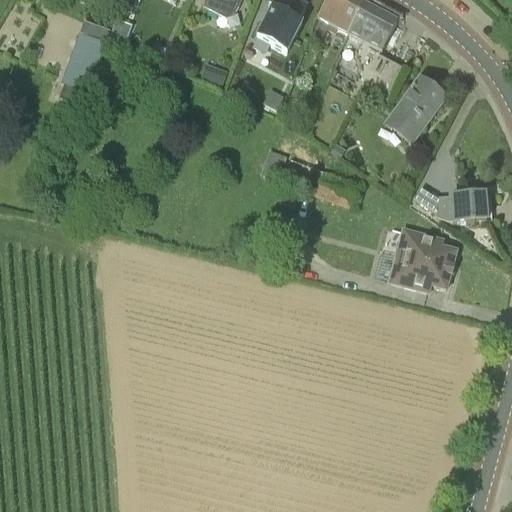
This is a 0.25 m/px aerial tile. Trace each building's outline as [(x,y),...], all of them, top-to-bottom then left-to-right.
[(226,22),(233,20),(242,0),(207,0),(202,10),(226,22)] [(272,0),(267,11),(271,13),(256,40),(286,57),(302,27),(298,25),(307,9),(288,0),(272,0)] [(365,10),(345,0),(328,0),(316,22),(349,40),(365,10)] [(349,40),(360,46),(361,47),(354,58),(362,86),(388,99),(402,73),(377,59),(396,27),(365,10),(349,40)] [(106,47),(79,38),(62,87),(88,97),(106,47)] [(227,76),(205,68),(200,83),(221,92),(227,76)] [(385,130),(411,149),(445,102),(432,92),(428,97),(415,88),(385,130)] [(290,162),(289,164),(281,188),(349,213),(350,209),(358,211),(364,191),(357,189),(358,187),(290,162)] [(455,227),(492,225),(490,199),(442,203),(420,191),(414,203),(435,213),(436,223),(455,228),(455,227)] [(452,270),(456,255),(440,251),(442,244),(403,234),(389,287),(428,297),(430,290),(445,294),(449,280),(451,280),(454,270),(452,270)]
